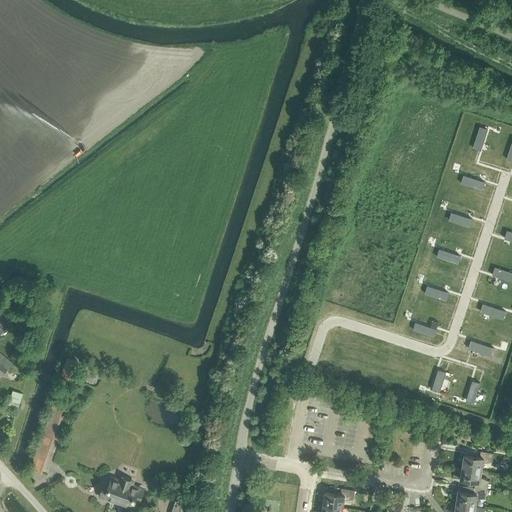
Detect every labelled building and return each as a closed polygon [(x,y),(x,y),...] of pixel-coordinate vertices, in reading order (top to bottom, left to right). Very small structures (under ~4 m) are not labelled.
[(480,126),(473,148),(481,150),(487,129),(480,126)] [(464,175),(461,183),(482,190),(485,182),(464,175)] [(451,212),(449,220),(470,227),(472,219),(451,212)] [(439,249),(437,256),(458,263),(461,256),(439,249)] [(495,267),(492,275),(493,275),(511,281),(511,272),(496,267),(495,267)] [(427,285),(425,293),(446,300),(448,292),(427,285)] [(483,303),(480,311),(503,319),(506,311),(483,303)] [(0,308),(0,333),(11,321),(5,315),(7,314),(1,308),(0,308)] [(415,322),(413,329),(434,336),(437,329),(415,322)] [(471,340),(468,348),(491,355),(494,348),(471,340)] [(0,373),(2,376),(3,374),(5,376),(9,372),(10,372),(13,369),(20,375),(23,371),(0,352),(0,373)] [(67,357),(61,377),(72,380),(78,360),(67,357)] [(22,369),(27,373),(30,367),(25,364),(22,369)] [(438,369),(432,389),(436,390),(440,391),(446,372),(443,371),(438,369)] [(472,380),(466,400),(474,402),(480,383),(472,380)] [(8,404),(18,407),(22,393),(13,390),(8,404)] [(31,467),(40,471),(65,400),(55,397),(31,467)] [(463,454),(461,466),(481,469),(482,462),(491,461),(492,452),(480,450),(479,456),(463,454)] [(475,481),(474,487),(486,489),(488,480),(480,476),(481,469),(461,466),(459,478),(475,481)] [(104,482),(99,497),(133,509),(135,502),(140,504),(146,487),(134,483),(135,480),(120,474),(119,477),(112,475),(109,483),(104,482)] [(324,490),(322,503),(343,506),(344,499),(352,498),(354,489),(340,487),(339,493),(324,490)] [(457,490),(455,502),(475,506),(476,498),(485,497),(486,489),(474,487),(473,493),(457,490)] [(184,511),(189,501),(173,495),(174,498),(168,511),(184,511)] [(484,511),(485,507),(475,506),(455,502),(453,511),(484,511)] [(341,511),(343,506),(322,503),(320,511),(341,511)]
